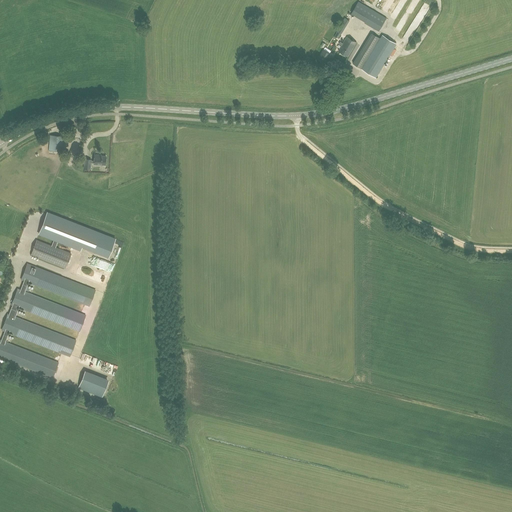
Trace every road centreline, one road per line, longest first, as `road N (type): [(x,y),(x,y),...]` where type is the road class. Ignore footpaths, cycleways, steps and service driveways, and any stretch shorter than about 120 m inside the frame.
road 1 (secondary): [(0,145),(49,118),(116,106),(296,116)]
road 2 (track): [(511,251),(469,248),(385,207),(302,138)]
road 3 (secondary): [(511,58),(330,111)]
